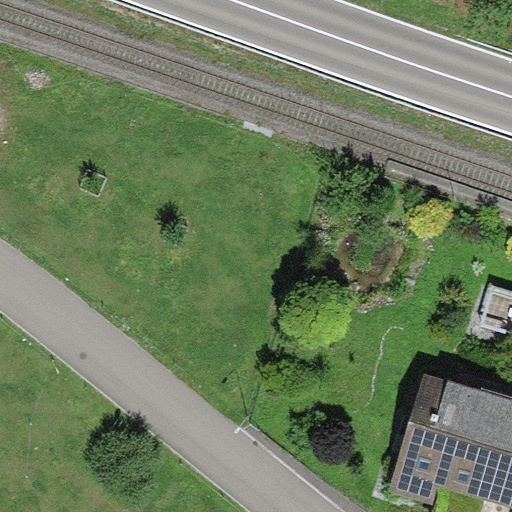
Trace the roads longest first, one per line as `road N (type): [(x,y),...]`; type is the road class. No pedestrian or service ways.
road 1 (tertiary): [(294,511),(39,301),(0,278)]
road 2 (primary): [(234,0),(511,95)]
